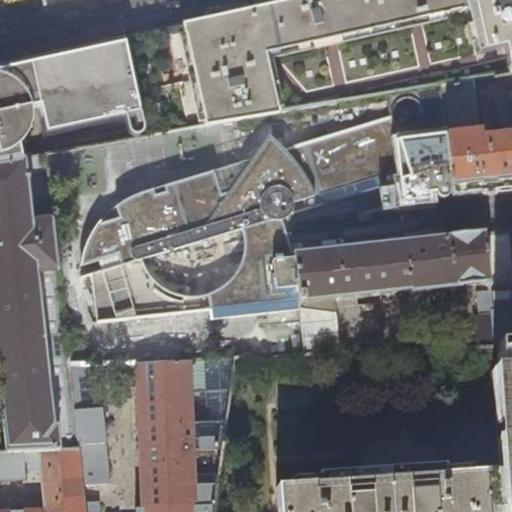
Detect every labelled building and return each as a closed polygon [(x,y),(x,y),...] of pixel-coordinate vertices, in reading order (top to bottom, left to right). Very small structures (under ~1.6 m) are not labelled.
[(511,0),(298,0),(163,30),(124,39),(139,114),(143,139),(166,135),(188,131),(384,97),(439,87),(472,82),(511,74),(511,0)] [(0,163),(20,160),(16,147),(19,145),(24,138),(28,129),(29,118),(29,110),(37,108),(44,135),(123,117),(127,134),(129,136),(134,137),(137,136),(139,135),(140,131),(137,114),(139,114),(124,39),(74,51),(0,67),(0,163)] [(511,90),(507,93),(511,104),(511,135),(478,139),(472,82),(439,87),(451,192),(452,198),(511,191),(511,90)] [(390,119),(281,152),(267,139),(251,161),(156,190),(130,199),(116,207),(108,213),(100,221),(89,237),(83,251),(80,269),(116,258),(119,268),(89,277),(95,325),(179,316),(182,299),(176,297),(170,295),(162,291),(157,287),(152,283),(145,275),(141,268),(138,262),(241,231),(243,242),(243,253),(242,258),(238,269),(230,281),(224,287),(215,293),(206,297),(208,312),(209,321),(299,312),(293,255),(289,255),(280,224),(288,217),(310,210),(397,184),(398,204),(415,202),(427,201),(427,195),(451,192),(439,87),(384,97),(386,105),(396,103),(400,101),(404,100),(409,101),(413,104),(416,107),(418,111),(418,117),(417,121),(415,124),(410,127),(406,129),(399,128),(396,126),(393,123),(390,119)] [(0,453),(22,453),(38,452),(76,451),(67,366),(52,219),(26,222),(20,160),(0,162),(0,453)] [(511,286),(508,243),(511,242),(511,231),(482,235),(487,286),(488,295),(494,347),(497,347),(511,346),(511,286)] [(487,286),(482,235),(425,241),(293,255),(299,312),(339,315),(338,307),(337,301),(338,300),(338,299),(370,296),(371,297),(376,297),(376,296),(407,293),(408,294),(413,294),(413,293),(448,289),(448,291),(453,290),(453,289),(483,286),(484,287),(487,286)] [(482,348),(494,347),(488,295),(478,297),(482,348)] [(208,312),(206,297),(202,298),(191,299),(182,299),(179,316),(208,312)] [(342,346),(339,315),(299,312),(303,356),(342,354),(342,346)] [(511,511),(511,346),(497,347),(498,369),(493,370),(496,426),(501,426),(504,471),(445,476),(444,466),(317,475),(317,484),(276,487),(277,511),(511,511)] [(211,511),(231,359),(191,361),(135,363),(138,438),(141,509),(134,509),(133,511),(211,511)] [(77,450),(81,486),(91,485),(105,484),(100,423),(95,365),(67,366),(76,451),(77,450)] [(97,511),(97,502),(82,502),(81,494),(81,486),(77,450),(76,451),(38,452),(39,470),(41,488),(42,496),(43,505),(43,510),(0,511),(97,511)] [(22,453),(23,471),(39,470),(38,452),(22,453)] [(23,471),(22,453),(0,453),(0,480),(24,479),(23,471)]
